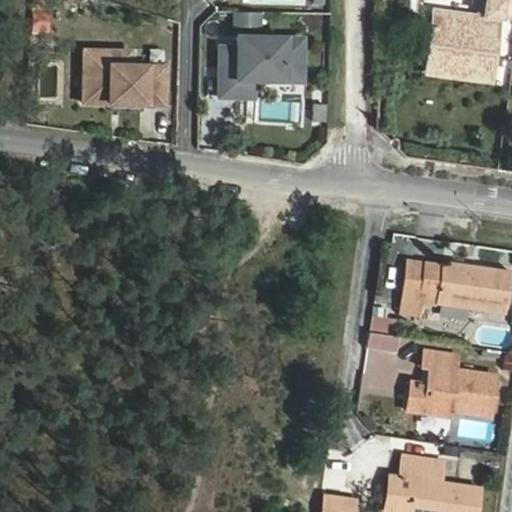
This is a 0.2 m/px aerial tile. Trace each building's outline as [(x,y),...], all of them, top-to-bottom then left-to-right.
[(417,0),(409,0),(408,11),(416,11),(417,0)] [(511,0),(483,0),(481,18),(433,12),(426,66),(442,68),(441,74),(488,81),(497,19),(510,21),(511,8),(511,0)] [(258,13),(237,12),(236,26),(258,27),(258,13)] [(302,39),(236,37),(236,48),(220,48),(219,97),(236,97),(236,89),(253,89),(253,80),(283,81),(283,63),(302,64),(302,39)] [(83,103),(112,104),(112,111),(142,112),(142,104),(163,104),(164,67),(129,66),(129,53),(84,52),(83,103)] [(302,64),(283,63),(283,81),(301,81),(302,64)] [(253,89),(236,89),(236,97),(252,98),(253,89)] [(327,106),(315,106),(314,121),(326,122),(327,106)] [(406,259),(403,279),(420,281),(423,262),(406,259)] [(435,306),(435,302),(504,311),(510,271),(441,261),(441,264),(423,262),(420,281),(403,279),(398,313),(421,317),(423,304),(435,306)] [(429,368),(426,384),(410,382),(407,404),(423,406),(451,411),(489,416),(495,375),(455,370),(456,355),(425,350),(422,367),(429,368)] [(511,358),(511,354),(500,353),(499,363),(511,364),(511,358)] [(450,418),(451,411),(423,406),(407,404),(406,411),(450,418)] [(399,477),(409,478),(403,511),(476,511),(479,488),(440,483),(443,461),(402,455),(399,477)] [(399,477),(388,475),(382,511),(403,511),(409,478),(399,477)] [(352,511),(354,502),(324,497),(321,511),(352,511)]
